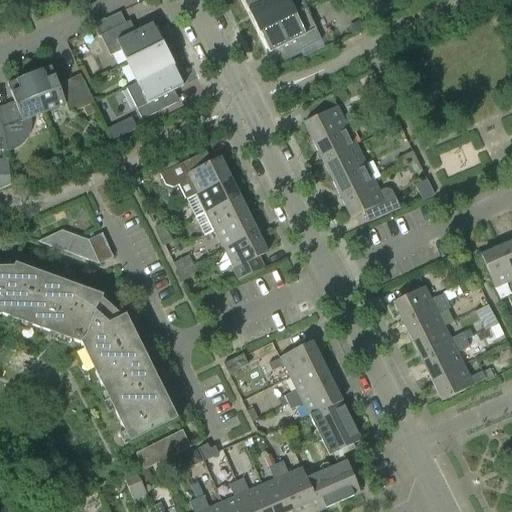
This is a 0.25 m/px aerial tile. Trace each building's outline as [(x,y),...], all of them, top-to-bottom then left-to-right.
[(239,0),(244,10),(246,9),(247,12),(271,1),(272,0),(239,0)] [(299,0),(272,0),(247,12),(258,33),(304,10),(299,0)] [(304,10),(258,33),(259,36),(257,37),(264,51),(266,50),(268,54),(281,48),(286,59),(320,42),(310,22),(304,10)] [(124,24),(108,32),(103,21),(93,26),(109,57),(120,52),(125,63),(161,46),(160,43),(162,42),(155,28),(153,29),(151,25),(129,35),(124,24)] [(359,21),(348,27),(352,35),(363,29),(359,21)] [(161,46),(125,63),(136,84),(171,66),(161,46)] [(171,66),(136,84),(125,89),(141,121),(175,104),(169,93),(182,87),(180,83),(181,82),(175,68),(173,69),(171,66)] [(70,86),(59,90),(50,68),(40,72),(39,70),(27,75),(43,114),(64,105),(68,115),(82,109),(93,104),(81,80),(70,86)] [(6,85),(13,103),(0,107),(0,121),(4,140),(3,140),(6,152),(7,156),(12,155),(16,153),(21,151),(25,147),(28,143),(30,138),(31,134),(31,129),(31,125),(29,119),(43,114),(27,75),(15,79),(16,81),(6,85)] [(305,110),(311,121),(302,125),(312,145),(345,128),(330,97),(305,110)] [(390,129),(397,125),(393,117),(386,120),(390,129)] [(130,118),(121,122),(126,134),(135,129),(130,118)] [(397,125),(390,129),(395,139),(402,135),(397,125)] [(355,147),(345,128),(312,145),(321,163),(355,147)] [(355,147),(321,163),(330,181),(364,165),(355,147)] [(219,159),(210,163),(205,153),(158,176),(164,187),(172,189),(177,187),(185,201),(229,179),(219,159)] [(408,166),(415,162),(411,153),(403,156),(408,166)] [(420,171),(415,162),(408,166),(413,175),(420,171)] [(364,165),(330,181),(339,200),(373,183),(364,165)] [(0,174),(0,187),(11,183),(9,175),(0,174)] [(238,197),(229,179),(185,201),(194,219),(238,197)] [(377,191),(373,183),(339,200),(349,220),(362,214),(366,223),(398,207),(390,190),(387,188),(383,188),(380,189),(377,191)] [(247,216),(238,197),(194,219),(203,237),(213,232),(247,216)] [(247,216),(213,232),(223,250),(256,234),(247,216)] [(158,237),(166,233),(162,224),(154,228),(158,237)] [(60,231),(36,243),(98,265),(87,241),(60,231)] [(166,233),(158,237),(163,246),(170,242),(166,233)] [(266,254),(256,234),(223,250),(233,270),(266,254)] [(101,235),(87,241),(91,249),(105,243),(101,235)] [(511,242),(500,248),(511,276),(511,242)] [(511,276),(500,248),(479,257),(493,289),(507,283),(511,295),(511,276)] [(184,270),(179,261),(172,264),(176,273),(184,270)] [(0,316),(79,345),(128,444),(176,421),(124,316),(121,318),(100,300),(102,297),(14,264),(12,268),(0,268),(0,316)] [(196,275),(192,266),(184,270),(188,279),(196,275)] [(188,279),(184,270),(176,273),(181,282),(188,279)] [(452,290),(455,296),(465,292),(462,285),(452,290)] [(442,296),(429,302),(423,288),(391,304),(401,323),(445,302),(442,296)] [(445,302),(401,323),(411,344),(442,328),(436,316),(449,310),(445,302)] [(489,305),(478,311),(487,328),(498,322),(489,305)] [(449,340),(442,328),(411,344),(421,363),(465,341),(461,334),(449,340)] [(468,340),(465,341),(421,363),(430,382),(462,367),(456,354),(471,347),(468,340)] [(279,359),(267,366),(270,373),(283,367),(289,379),(320,363),(310,343),(279,359)] [(227,376),(247,366),(242,355),(222,365),(227,376)] [(295,391),(282,397),(275,401),(278,408),(286,404),(330,382),(320,363),(289,379),(295,391)] [(468,379),(462,367),(430,382),(440,403),(472,387),(471,386),(484,380),(485,383),(493,379),(488,370),(481,374),(480,373),(468,379)] [(330,382),(286,404),(289,411),(302,405),(308,417),(339,401),(330,382)] [(348,420),(339,401),(308,417),(317,436),(348,420)] [(252,409),(246,412),(251,422),(257,419),(252,409)] [(359,441),(348,420),(317,436),(328,457),(359,441)] [(181,431),(134,455),(143,472),(189,448),(181,431)] [(198,449),(204,462),(217,455),(216,453),(214,448),(208,450),(206,445),(198,449)] [(345,462),(325,471),(339,503),(359,494),(345,462)] [(315,502),(305,480),(301,470),(287,476),(281,463),(273,466),(293,511),(313,502),(315,502)] [(291,511),(293,511),(273,466),(267,469),(273,482),(259,488),(269,511),(291,511)] [(318,511),(339,503),(325,471),(305,480),(315,502),(313,502),(317,511),(318,511)] [(132,501),(145,496),(135,472),(122,477),(132,501)] [(269,511),(259,488),(247,493),(242,480),(234,483),(246,511),(269,511)] [(246,511),(234,483),(228,486),(233,499),(220,505),(222,511),(246,511)] [(222,511),(220,505),(208,510),(202,497),(195,501),(199,511),(222,511)] [(191,511),(199,511),(195,501),(188,503),(191,511)]
